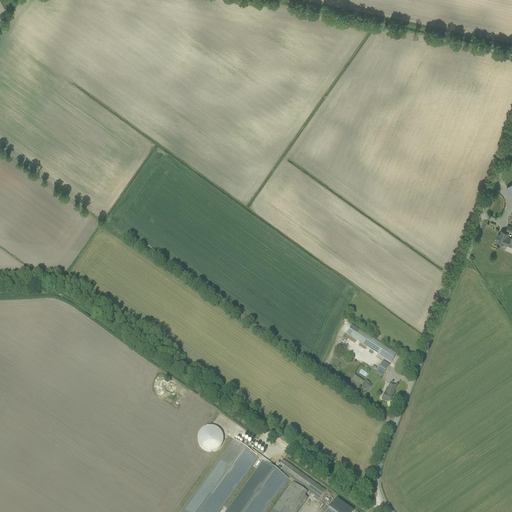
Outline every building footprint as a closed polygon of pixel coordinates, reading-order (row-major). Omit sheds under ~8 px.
[(498,234),(495,241),(500,243),(504,245),(504,247),(506,248),(505,250),(511,253),(511,247),(508,246),(511,238),(508,237),(509,234),(507,233),(501,231),(500,235),(498,234)] [(397,354),(352,325),(346,334),(391,363),(397,354)] [(348,339),(341,350),(383,377),(390,365),(348,339)] [(337,374),(344,364),(335,359),(329,368),(337,374)] [(389,404),(396,386),(395,386),(396,382),(388,379),(386,382),(390,384),(386,394),(385,393),(382,401),(385,402),(389,404)] [(366,389),(367,388),(369,390),(372,386),(370,384),(366,381),(362,386),(366,389)] [(201,432),(200,450),(222,452),(224,428),(204,427),(204,432),(201,432)] [(223,505),(259,458),(243,446),(232,439),(198,487),(223,505)] [(234,511),(265,511),(289,479),(276,470),(277,468),(279,467),(277,465),(276,467),(249,448),(250,447),(245,443),(243,446),(259,458),(263,461),(229,509),(234,511)] [(279,467),(277,468),(314,495),(320,499),(325,491),(283,460),(279,467)] [(218,511),(223,505),(198,487),(180,511),(218,511)] [(337,499),(327,511),(352,511),(353,511),(337,499)]
